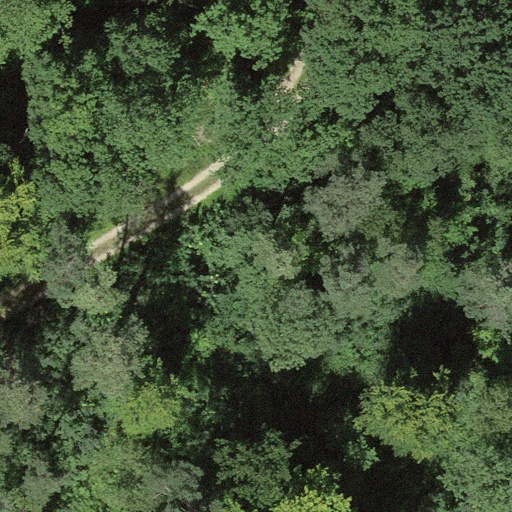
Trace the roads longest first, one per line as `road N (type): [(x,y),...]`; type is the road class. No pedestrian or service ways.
road 1 (track): [(0,288),(247,129),(309,0)]
road 2 (track): [(161,187),(181,77),(159,0)]
